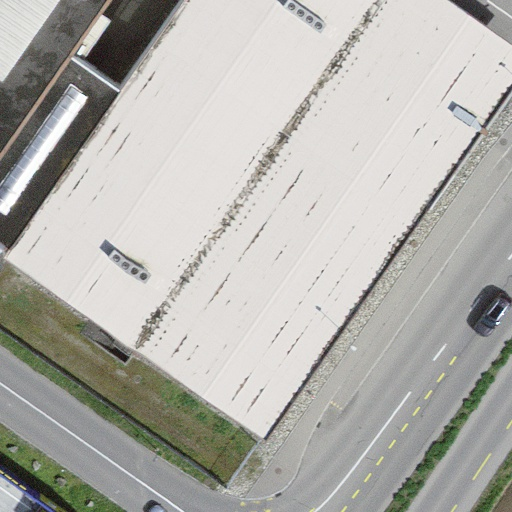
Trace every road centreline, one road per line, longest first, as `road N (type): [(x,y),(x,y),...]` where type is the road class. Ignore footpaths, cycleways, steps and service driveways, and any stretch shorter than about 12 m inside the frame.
road 1 (primary): [(511,264),(341,511)]
road 2 (primary): [(418,511),(511,374)]
